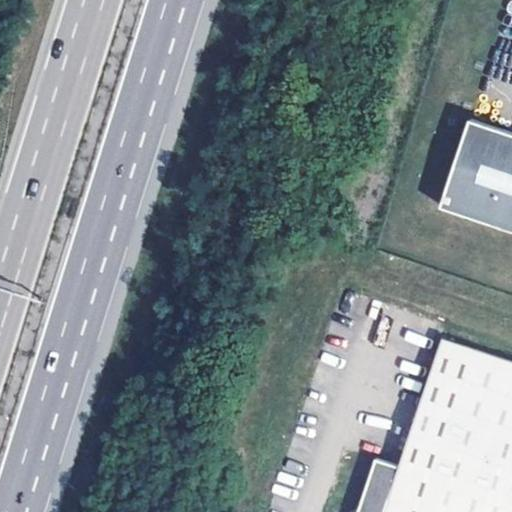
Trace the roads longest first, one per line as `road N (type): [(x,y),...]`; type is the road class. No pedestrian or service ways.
road 1 (motorway): [(7,511),(166,0)]
road 2 (motorway): [(102,0),(0,323)]
